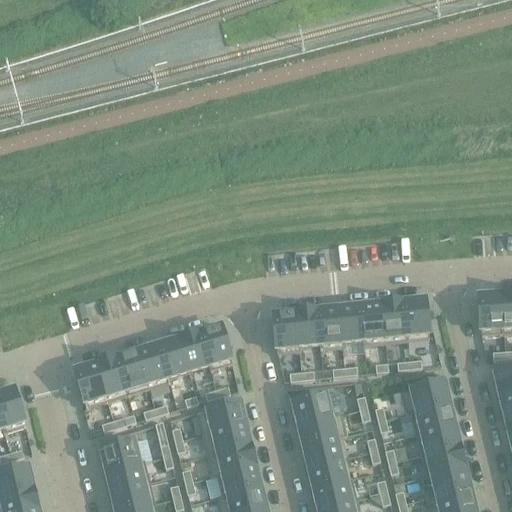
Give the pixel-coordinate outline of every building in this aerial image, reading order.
[(511,297),(501,298),(503,339),(511,338),(511,297)] [(501,298),(478,300),(481,336),(481,341),(482,341),(503,339),(501,298)] [(425,303),(403,305),(407,346),(429,344),(425,303)] [(403,305),(381,307),(385,349),(407,346),(403,305)] [(381,307),(360,310),(364,351),(385,349),(381,307)] [(360,310),(338,312),(342,353),(343,353),(343,348),(362,346),(363,351),(364,351),(360,310)] [(338,312),(317,314),(321,355),(342,353),(338,312)] [(317,314),(295,316),(299,357),(300,357),(300,352),(319,350),(320,355),(321,355),(317,314)] [(295,316),(273,318),(277,355),(278,359),(299,357),(295,316)] [(221,330),(199,336),(211,376),(232,369),(221,330)] [(199,336),(178,342),(189,377),(209,371),(210,376),(211,376),(199,336)] [(178,342),(158,349),(170,388),(169,383),(189,377),(178,342)] [(158,349),(137,355),(149,394),(170,388),(158,349)] [(137,355),(116,361),(128,401),(149,394),(137,355)] [(505,356),(493,357),(493,365),(505,365),(505,356)] [(116,361),(96,367),(108,407),(128,401),(116,361)] [(421,365),(409,366),(410,374),(422,373),(421,365)] [(409,366),(397,367),(398,375),(410,374),(409,366)] [(96,367),(74,374),(86,413),(108,407),(96,367)] [(387,368),(375,369),(376,378),(388,376),(387,368)] [(356,371),(344,373),(345,381),(357,380),(356,371)] [(344,373),(332,374),(333,382),(345,381),(344,373)] [(511,375),(494,380),(499,402),(511,398),(511,375)] [(313,376),(301,377),(302,385),(314,384),(313,376)] [(301,377),(289,378),(290,386),(302,385),(301,377)] [(445,386),(400,397),(406,419),(451,408),(445,386)] [(228,391),(216,395),(219,402),(230,399),(228,391)] [(14,393),(0,397),(0,424),(5,439),(26,432),(14,393)] [(216,395),(205,398),(207,405),(207,406),(219,402),(216,395)] [(511,398),(499,402),(504,423),(511,420),(511,398)] [(327,400),(292,408),(297,430),(342,419),(341,418),(332,421),(327,400)] [(196,401),(184,404),(187,412),(198,409),(198,408),(196,401)] [(364,401),(357,403),(359,415),(367,413),(365,401),(364,401)] [(241,407),(197,418),(202,440),(247,429),(241,407)] [(451,408),(406,419),(406,420),(411,419),(415,439),(456,429),(451,408)] [(166,410),(155,413),(157,421),(168,418),(168,417),(166,410)] [(383,412),(375,414),(378,426),(386,424),(383,412)] [(155,413),(143,417),(145,424),(145,425),(157,421),(155,413)] [(367,413),(359,415),(362,427),(370,425),(367,413)] [(342,419),(297,430),(302,451),(347,440),(342,419)] [(125,422),(113,426),(116,434),(127,430),(127,429),(125,422)] [(386,424),(378,426),(381,438),(389,436),(386,424)] [(113,426),(102,429),(104,437),(116,434),(113,426)] [(247,429),(202,440),(207,461),(252,450),(247,429)] [(456,429),(415,439),(421,460),(461,450),(456,429)] [(172,434),(172,435),(175,446),(183,444),(180,433),(172,434)] [(347,440),(302,451),(307,472),(342,464),(338,443),(347,441),(347,440)] [(374,444),(367,445),(369,457),(377,455),(375,443),(374,444)] [(183,444),(175,446),(177,458),(178,458),(185,456),(183,444)] [(135,445),(100,454),(105,476),(145,466),(145,465),(140,466),(135,445)] [(167,448),(160,450),(163,462),(171,460),(168,448),(167,448)] [(252,450),(207,461),(212,482),(257,471),(252,450)] [(461,450),(421,460),(426,481),(466,471),(461,450)] [(22,454),(10,458),(12,466),(24,462),(22,454)] [(393,454),(385,456),(388,468),(396,466),(393,454)] [(377,455),(369,457),(372,469),(380,467),(377,455)] [(10,458),(0,460),(0,466),(1,469),(12,466),(10,458)] [(171,460),(163,462),(166,474),(173,472),(171,460)] [(342,464),(307,472),(312,493),(352,483),(347,484),(342,464)] [(145,466),(105,476),(110,497),(150,487),(145,466)] [(396,466),(388,468),(391,480),(399,478),(396,466)] [(29,471),(0,478),(0,501),(34,493),(29,471)] [(257,471),(212,482),(212,483),(217,481),(221,501),(217,502),(217,503),(262,492),(257,471)] [(466,471),(426,481),(426,482),(430,481),(435,500),(426,502),(426,503),(471,492),(466,471)] [(182,476),(185,488),(193,486),(190,475),(182,476)] [(352,483),(312,493),(316,511),(325,511),(357,505),(352,483)] [(384,486),(377,487),(380,499),(388,497),(385,485),(384,486)] [(193,486),(185,488),(188,500),(195,498),(193,486)] [(150,487),(110,497),(113,511),(139,511),(155,508),(150,487)] [(177,490),(170,492),(173,504),(181,502),(178,490),(177,490)] [(266,511),(262,492),(217,503),(219,511),(266,511)] [(475,511),(471,492),(426,503),(428,511),(475,511)] [(39,511),(34,493),(0,501),(0,511),(39,511)] [(403,496),(395,498),(398,510),(406,508),(403,496)] [(388,497),(380,499),(382,511),(390,509),(388,497)] [(183,511),(181,502),(173,504),(174,511),(183,511)]
